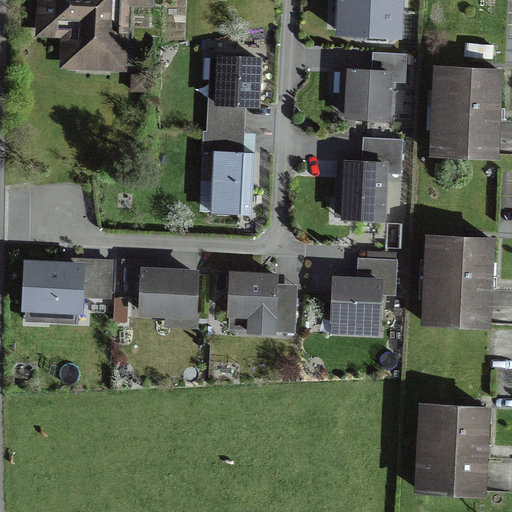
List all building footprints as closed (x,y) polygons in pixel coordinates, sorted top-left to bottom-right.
[(33,0),(32,34),(58,35),(57,65),(123,68),(126,1),(146,2),(145,0),(33,0)] [(400,37),(401,5),(335,3),(333,34),(400,37)] [(400,80),(401,54),(368,53),(367,69),(344,68),(343,118),(387,119),(387,80),(400,80)] [(253,106),(255,56),(214,55),(212,105),(253,106)] [(495,157),(498,70),(432,67),(429,155),(495,157)] [(381,220),(382,173),(394,174),(397,139),(360,136),(357,162),(341,161),(341,164),(333,164),(329,213),(338,214),(338,219),(381,220)] [(246,215),(249,154),(211,152),(208,213),(246,215)] [(486,234),(419,232),(416,320),(483,322),(486,234)] [(100,258),(18,257),(17,314),(76,315),(76,291),(99,291),(100,258)] [(375,294),(390,295),(392,261),(354,260),(354,279),(330,278),(328,333),(374,335),(375,294)] [(193,319),(195,273),(139,271),(138,317),(193,319)] [(274,275),(227,274),(226,317),(247,318),(246,335),(272,336),(273,331),(290,331),(291,287),(274,286),(274,275)] [(482,495),(486,411),(419,408),(415,492),(482,495)]
